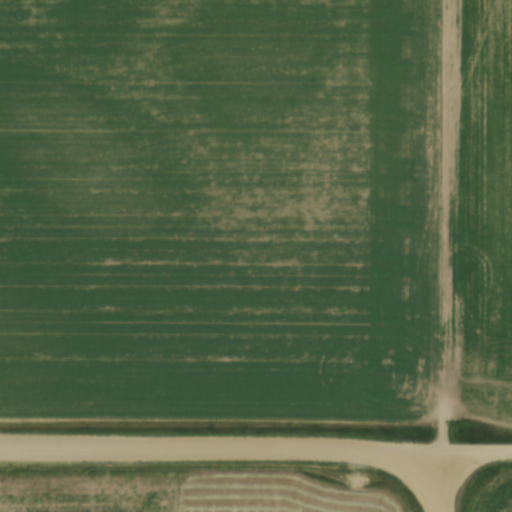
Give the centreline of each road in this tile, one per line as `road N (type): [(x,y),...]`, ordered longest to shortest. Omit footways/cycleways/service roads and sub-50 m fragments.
road 1 (residential): [(511,443),(0,444)]
road 2 (residential): [(432,442),(432,0)]
